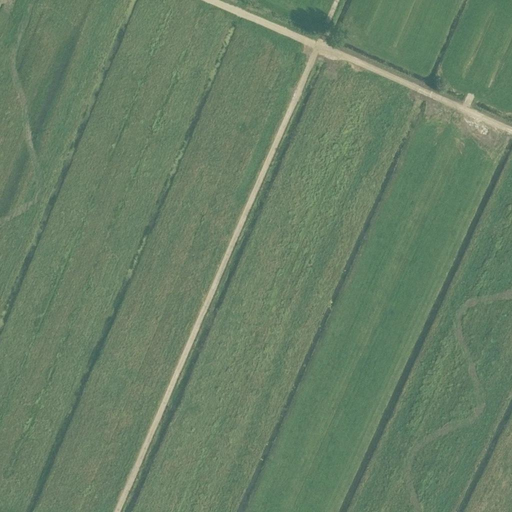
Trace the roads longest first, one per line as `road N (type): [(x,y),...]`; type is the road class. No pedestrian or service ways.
road 1 (track): [(336,0),(117,511)]
road 2 (track): [(511,135),(315,48)]
